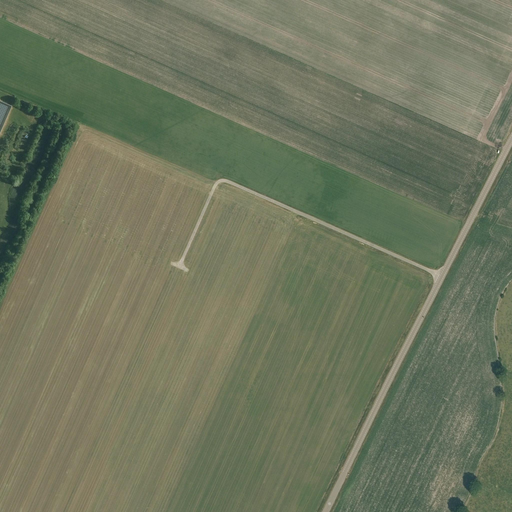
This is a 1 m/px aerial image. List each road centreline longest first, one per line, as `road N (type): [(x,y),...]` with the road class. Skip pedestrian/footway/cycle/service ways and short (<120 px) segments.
road 1 (tertiary): [(325,511),(511,138)]
road 2 (track): [(442,276),(224,180),(214,186),(180,263)]
